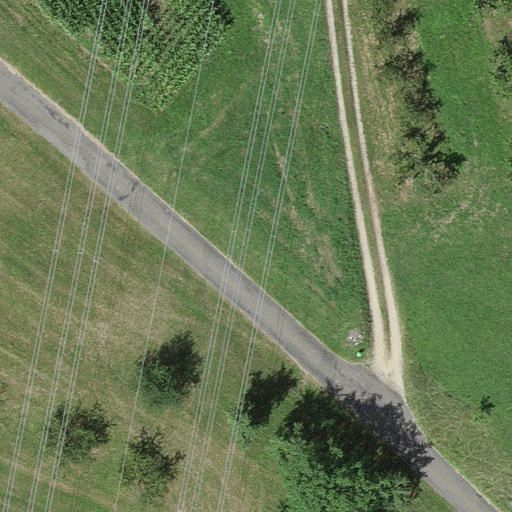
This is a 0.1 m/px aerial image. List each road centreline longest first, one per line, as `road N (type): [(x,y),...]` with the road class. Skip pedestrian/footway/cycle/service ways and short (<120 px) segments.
road 1 (track): [(461,511),(0,90)]
road 2 (track): [(376,427),(377,349),(324,0)]
